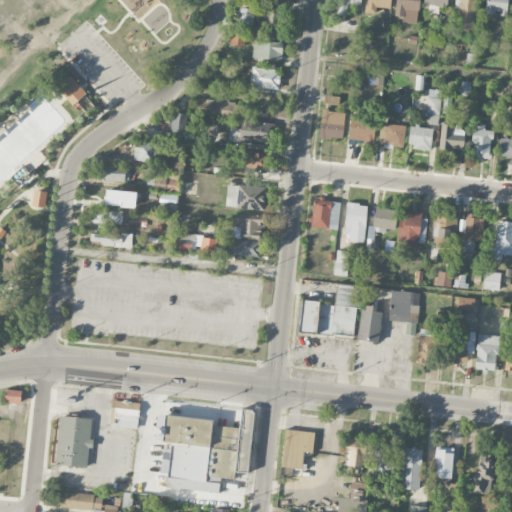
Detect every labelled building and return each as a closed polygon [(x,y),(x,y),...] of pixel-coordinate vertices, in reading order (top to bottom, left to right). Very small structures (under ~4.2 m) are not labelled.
[(361,0),(336,0),(335,13),(347,14),(348,5),(361,6),(361,0)] [(376,8),(391,8),(391,0),(366,0),(366,14),(376,14),(376,8)] [(395,0),(395,16),(402,17),(402,23),(419,24),(419,0),(395,0)] [(439,8),(448,9),(447,0),(423,0),(424,5),(429,5),(428,14),(439,14),(439,8)] [(474,31),(475,0),(458,0),(457,31),(474,31)] [(508,0),(486,0),(485,14),(506,16),(508,0)] [(237,24),(251,26),(254,10),(240,7),(237,24)] [(277,12),(263,11),(262,30),(276,31),(277,12)] [(358,41),(369,43),(371,32),(360,30),(358,41)] [(244,47),(246,32),(232,31),(230,45),(244,47)] [(282,60),(283,43),(271,42),(271,39),(253,38),(252,59),(282,60)] [(48,77),(57,87),(68,78),(60,67),(48,77)] [(280,71),(253,68),(251,86),(278,90),(280,71)] [(70,77),(78,86),(86,94),(77,102),(81,107),(84,113),(79,116),(72,106),(54,89),(70,77)] [(469,95),(470,82),(461,82),(460,94),(469,95)] [(427,114),(440,115),(441,89),(428,89),(427,114)] [(0,127),(0,141),(15,158),(11,162),(18,170),(22,166),(29,173),(46,158),(36,148),(64,122),(37,93),(0,127)] [(235,102),(228,102),(229,95),(221,95),(221,100),(197,99),(197,114),(235,115),(235,102)] [(342,140),(345,113),(322,110),(319,137),(342,140)] [(186,114),(172,113),(172,134),(186,134),(186,114)] [(373,142),(375,116),(350,115),(348,141),(373,142)] [(200,136),(219,137),(219,120),(201,119),(200,136)] [(272,122),(241,123),(241,129),(229,129),(230,142),(273,141),(272,122)] [(405,126),(380,123),(378,144),(404,146),(405,126)] [(440,150),(463,150),(464,125),(440,124),(440,150)] [(485,124),(473,124),(472,157),(490,158),(492,131),(484,130),(485,124)] [(431,149),(433,128),(409,127),(408,148),(431,149)] [(511,138),(499,138),(499,156),(511,156),(511,138)] [(158,159),(157,145),(133,148),(135,162),(158,159)] [(269,153),(249,152),(249,147),(238,146),(237,168),(268,170),(269,153)] [(23,166),(29,173),(32,170),(37,176),(21,191),(9,178),(23,166)] [(129,168),(97,167),(97,181),(128,182),(129,168)] [(152,188),(174,191),(176,180),(154,176),(152,188)] [(264,209),(265,186),(227,185),(226,208),(264,209)] [(30,189),(44,191),(41,207),(28,205),(30,189)] [(177,203),(178,194),(160,194),(159,202),(177,203)] [(338,229),(340,201),(313,199),(312,228),(338,229)] [(365,243),(366,204),(346,203),(345,233),(350,233),(349,242),(365,243)] [(368,226),(367,240),(373,241),(374,232),(385,233),(385,229),(395,230),(397,210),(375,208),(373,227),(368,226)] [(92,224),(122,225),(123,210),(93,209),(92,224)] [(420,212),(400,211),(398,246),(419,247),(420,212)] [(456,217),(434,216),(433,248),(455,249),(456,217)] [(483,216),(464,216),(463,250),(482,250),(483,216)] [(226,239),(225,255),(260,257),(262,221),(232,219),(232,229),(239,229),(238,239),(226,239)] [(511,257),(511,221),(496,221),(494,257),(511,257)] [(132,235),(90,233),(90,245),(131,247),(132,235)] [(179,234),(179,250),(191,251),(192,235),(179,234)] [(216,238),(201,238),(200,255),(216,255),(216,238)] [(346,277),(349,251),(336,250),(333,275),(346,277)] [(452,273),(436,271),(434,285),(450,287),(452,273)] [(482,288),(498,290),(500,274),(485,272),(482,288)] [(301,299),(320,301),(319,304),(334,305),(337,283),(364,287),(361,309),(355,308),(352,339),(297,333),(301,299)] [(389,321),(409,322),(410,305),(419,305),(420,292),(390,291),(389,321)] [(474,298),(458,298),(458,310),(474,310),(474,298)] [(479,329),(487,330),(486,334),(501,336),(506,309),(483,305),(479,329)] [(358,341),(380,342),(381,307),(360,306),(358,341)] [(405,323),(405,335),(415,335),(415,323),(405,323)] [(474,333),(453,332),(452,365),(466,366),(467,353),(474,353),(474,333)] [(499,336),(477,335),(476,369),(497,370),(499,336)] [(429,364),(430,339),(418,338),(416,363),(429,364)] [(0,401),(2,388),(18,390),(17,403),(0,401)] [(111,400),(109,421),(112,421),(111,426),(137,429),(140,403),(131,402),(129,400),(127,399),(124,400),(122,401),(111,400)] [(157,413),(212,420),(211,426),(238,428),(241,408),(254,410),(249,474),(234,471),(232,480),(220,478),(219,494),(166,488),(166,474),(158,473),(163,442),(153,440),(157,413)] [(60,416),(92,419),(90,439),(93,440),(92,448),(89,448),(86,468),(54,464),(60,416)] [(301,469),(302,452),(313,453),(314,432),(284,430),(282,468),(301,469)] [(343,467),(362,469),(365,441),(346,439),(343,467)] [(373,444),(372,476),(392,477),(393,445),(373,444)] [(420,490),(422,448),(403,448),(401,489),(420,490)] [(433,477),(452,478),(453,448),(434,448),(433,477)] [(494,458),(475,458),(474,493),(492,494),(494,458)] [(450,479),(434,478),(434,486),(450,487),(450,479)] [(337,511),(366,511),(367,483),(350,482),(350,498),(338,498),(337,511)] [(102,495),(61,493),(60,509),(101,510),(102,495)]
